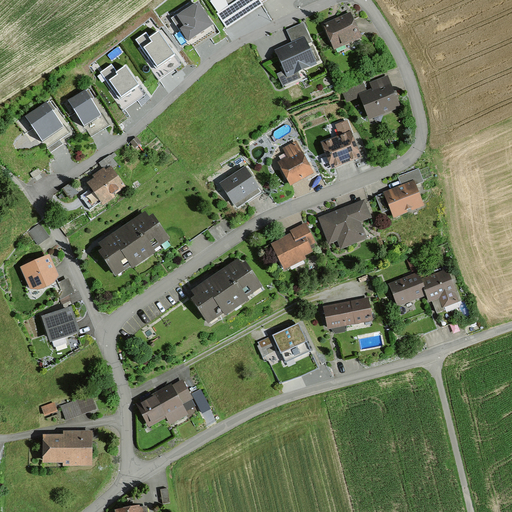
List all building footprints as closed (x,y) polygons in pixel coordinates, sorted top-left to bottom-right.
[(209,0),(225,26),(261,5),(257,0),(209,0)] [(212,26),(197,4),(174,20),(189,41),(212,26)] [(333,47),(357,37),(348,16),(324,26),(333,47)] [(174,54),(159,32),(149,39),(152,43),(144,48),(157,66),(174,54)] [(301,43),(272,55),(280,73),(275,76),(280,89),(297,81),(294,74),(312,66),(301,43)] [(138,85),(125,67),(115,74),(117,75),(109,81),(121,97),(138,85)] [(380,113),(396,106),(384,78),(370,84),(373,91),(361,96),(367,113),(378,109),(380,113)] [(88,97),(72,107),(91,138),(109,126),(102,114),(99,116),(88,97)] [(46,102),(24,117),(43,144),(65,129),(46,102)] [(340,137),(323,144),(333,167),(356,158),(347,136),(350,135),(345,123),(335,126),(340,137)] [(289,185),(310,173),(294,143),(283,149),(288,158),(278,164),(289,185)] [(108,163),(111,168),(115,165),(111,160),(111,159),(109,156),(103,160),(106,164),(108,163)] [(89,184),(101,201),(102,204),(112,197),(110,194),(121,187),(109,170),(105,173),(103,169),(94,176),(96,179),(89,184)] [(40,176),(37,171),(29,177),(33,182),(40,176)] [(243,171),(222,185),(233,202),(241,196),(244,201),(257,192),(243,171)] [(377,197),(383,211),(392,208),(395,214),(420,204),(412,184),(377,197)] [(351,208),(351,207),(320,219),(328,242),(344,235),(348,244),(361,239),(362,238),(362,237),(357,224),(361,222),(360,220),(367,217),(363,203),(351,208)] [(104,250),(100,253),(112,271),(120,266),(122,269),(130,264),(131,266),(139,261),(137,258),(143,254),(145,257),(152,252),(150,250),(158,244),(156,242),(164,236),(151,218),(147,221),(143,215),(124,228),(126,231),(121,234),(119,231),(100,245),(104,250)] [(40,226),(29,233),(38,247),(48,241),(40,226)] [(282,242),(281,241),(272,245),(278,258),(282,256),(287,266),(304,258),(302,255),(311,251),(308,244),(312,242),(304,226),(291,232),(292,235),(287,237),(288,239),(282,242)] [(46,258),(22,269),(30,286),(36,287),(41,286),(46,284),(50,281),(54,276),(46,258)] [(212,279),(205,284),(192,292),(196,298),(193,300),(205,319),(213,314),(215,316),(222,311),(224,314),(232,308),(230,306),(236,302),(238,304),(245,300),(243,297),(251,292),(249,289),(256,284),(244,265),(240,268),(236,262),(217,275),(218,278),(214,281),(212,279)] [(442,307),(456,302),(444,271),(422,280),(430,300),(438,297),(442,307)] [(422,295),(414,275),(390,284),(398,305),(422,295)] [(53,288),(59,300),(66,296),(71,293),(65,282),(53,288)] [(323,309),(326,327),(370,319),(367,300),(323,309)] [(50,339),(75,331),(68,310),(43,318),(50,339)] [(310,354),(298,326),(272,336),(284,364),(310,354)] [(190,398),(181,382),(137,405),(148,424),(165,415),(170,423),(185,415),(179,404),(190,398)] [(89,395),(59,406),(64,420),(94,409),(89,395)] [(52,404),(40,406),(42,416),(54,414),(52,404)] [(65,439),(47,439),(42,439),(42,460),(62,460),(62,466),(89,466),(89,462),(90,462),(90,439),(65,439)] [(168,503),(166,488),(159,490),(161,504),(168,503)]
